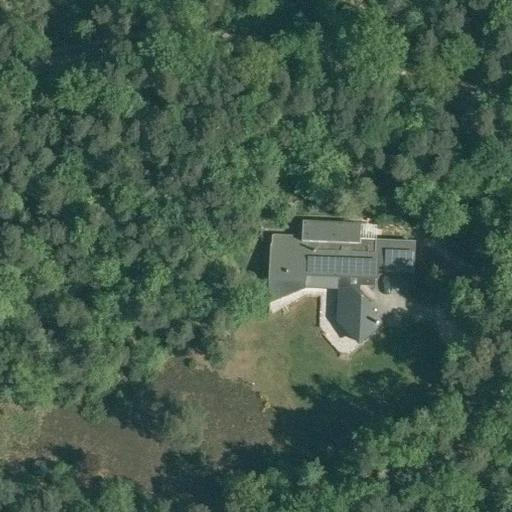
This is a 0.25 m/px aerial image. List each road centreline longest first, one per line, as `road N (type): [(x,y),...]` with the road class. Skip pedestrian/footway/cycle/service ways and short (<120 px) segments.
road 1 (track): [(171,51),(267,49),(511,102)]
road 2 (track): [(0,77),(171,51)]
